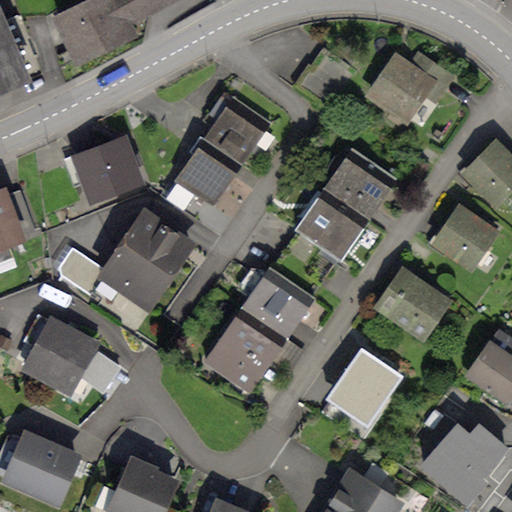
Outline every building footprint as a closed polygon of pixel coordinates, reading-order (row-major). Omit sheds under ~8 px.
[(132,28),(118,0),(99,0),(52,23),(76,70),(138,39),(132,28)] [(118,0),(132,28),(189,0),(118,0)] [(0,95),(22,88),(0,29),(0,95)] [(308,69),(295,88),(328,111),(357,71),(328,51),(313,73),(308,69)] [(414,71),(396,59),(372,94),(406,118),(430,84),(441,91),(451,78),(428,62),(419,75),(414,71)] [(219,119),(233,99),(223,92),(209,112),(219,119)] [(270,122),(234,97),(233,99),(219,119),(205,140),(241,165),(253,148),(270,122)] [(222,191),(241,165),(205,140),(201,137),(190,152),(195,155),(177,181),(195,194),(213,206),(222,191)] [(127,141),(74,161),(93,209),(145,189),(127,141)] [(511,158),(497,143),(466,173),(496,203),(511,187),(511,158)] [(396,179),(353,149),(325,190),(368,219),(383,197),(396,179)] [(419,158),(412,167),(421,175),(428,166),(419,158)] [(195,194),(177,181),(166,197),(184,210),(195,194)] [(312,208),(297,230),(340,260),(368,219),(325,190),(312,208)] [(0,251),(18,245),(0,198),(0,251)] [(480,220),(462,207),(436,242),(470,267),(496,232),(480,220)] [(102,277),(147,307),(186,251),(189,246),(145,215),(102,277)] [(313,299),(269,269),(242,308),(287,338),(297,323),(313,299)] [(435,293),(404,271),(380,306),(423,337),(447,302),(435,293)] [(287,338),(242,308),(206,362),(250,392),(277,352),(287,338)] [(97,353),(52,327),(26,371),(71,397),(97,353)] [(378,359),(362,349),(328,397),(367,425),(402,376),(378,359)] [(511,398),(511,364),(490,349),(468,380),(506,407),(511,398)] [(459,431),(423,469),(465,509),(487,485),(483,482),(507,457),(480,432),(471,442),(459,431)] [(80,465),(25,441),(5,486),(60,510),(80,465)] [(162,511),(174,486),(130,466),(110,511),(162,511)] [(396,511),(399,509),(367,489),(354,481),(334,511),(396,511)]
